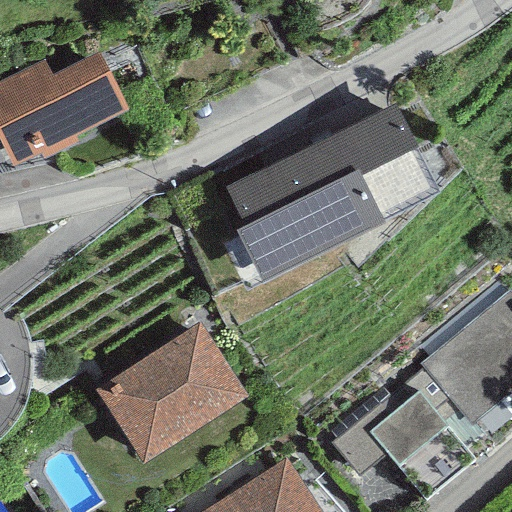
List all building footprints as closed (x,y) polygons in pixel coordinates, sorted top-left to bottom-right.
[(0,143),(2,143),(13,163),(40,149),(43,155),(73,140),(70,134),(127,105),(98,49),(51,73),(44,58),(0,80),(0,143)] [(234,228),(260,279),(437,189),(413,144),(419,141),(397,97),(225,184),(246,222),(234,228)] [(511,288),(511,287),(419,362),(423,367),(415,373),(416,375),(334,442),(358,472),(385,450),(422,496),(511,422),(511,288)] [(200,321),(95,389),(143,462),(248,394),(200,321)] [(322,511),(283,454),(196,511),(322,511)]
